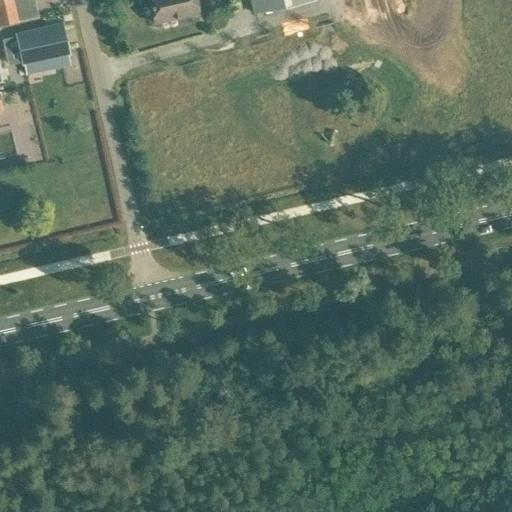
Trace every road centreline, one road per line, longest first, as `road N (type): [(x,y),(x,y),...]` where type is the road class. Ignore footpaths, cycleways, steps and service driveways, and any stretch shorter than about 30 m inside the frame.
road 1 (primary): [(153,300),(511,218)]
road 2 (unclassified): [(153,300),(87,0)]
road 3 (primary): [(0,335),(153,300)]
